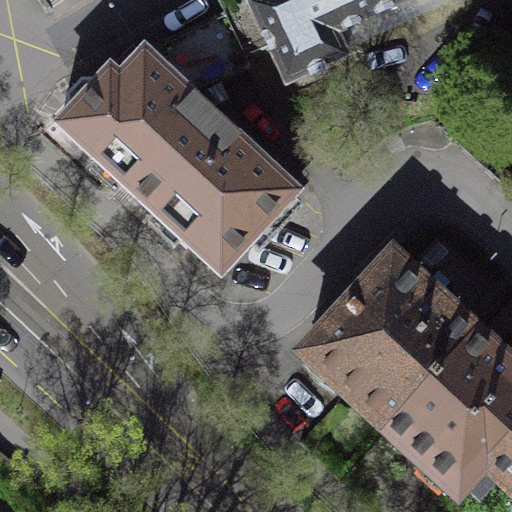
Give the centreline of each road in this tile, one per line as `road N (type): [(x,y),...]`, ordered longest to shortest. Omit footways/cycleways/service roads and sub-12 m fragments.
road 1 (primary): [(244,511),(198,429),(0,218)]
road 2 (residential): [(511,223),(456,182),(402,187),(255,323)]
road 3 (primary): [(0,321),(202,511)]
